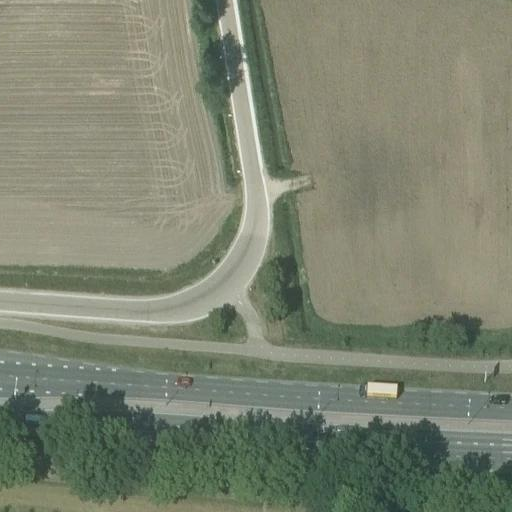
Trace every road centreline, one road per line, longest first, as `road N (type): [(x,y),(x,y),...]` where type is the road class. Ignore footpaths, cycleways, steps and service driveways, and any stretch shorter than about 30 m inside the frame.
road 1 (unclassified): [(0,303),(146,313),(206,301),(229,284),(243,265),(255,217),(225,0)]
road 2 (primary): [(0,420),(511,458)]
road 3 (primary): [(511,407),(0,374)]
